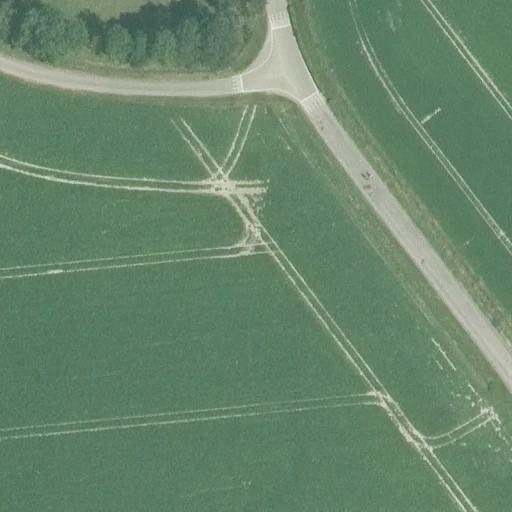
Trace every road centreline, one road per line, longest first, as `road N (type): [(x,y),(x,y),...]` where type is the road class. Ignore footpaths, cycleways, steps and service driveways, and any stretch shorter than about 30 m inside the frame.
road 1 (tertiary): [(511,370),(323,123),(292,69)]
road 2 (unclassified): [(292,69),(241,86),(122,92),(0,66)]
